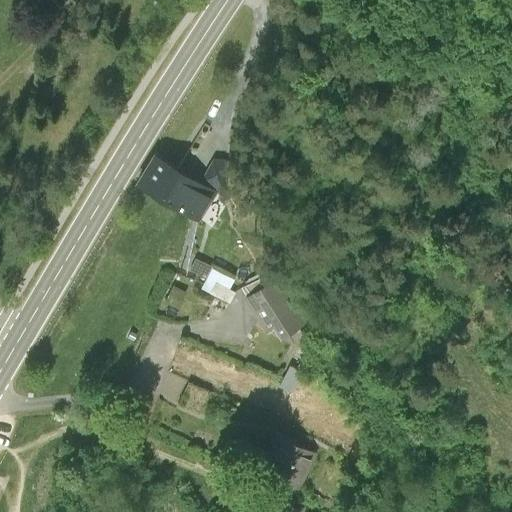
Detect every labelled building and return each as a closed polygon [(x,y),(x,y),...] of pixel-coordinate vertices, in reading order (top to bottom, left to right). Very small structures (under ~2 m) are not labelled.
[(213,192),(155,157),(140,182),(198,216),(213,192)] [(190,256),(180,271),(192,280),(203,265),(190,256)] [(226,301),(233,277),(204,268),(197,292),(226,301)] [(277,280),(244,300),(267,337),(275,332),(280,341),(305,326),(277,280)] [(314,459),(276,440),(260,472),(285,484),(282,491),(295,497),(314,459)]
